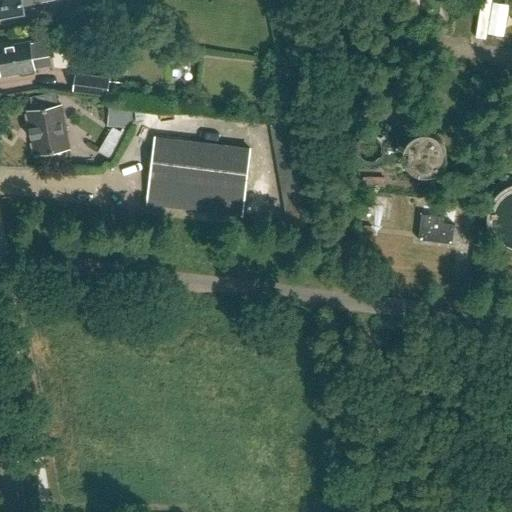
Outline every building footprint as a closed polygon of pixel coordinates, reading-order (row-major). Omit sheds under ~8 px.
[(40,0),(0,0),(0,16),(22,13),(20,6),(41,3),(40,0)] [(60,28),(95,35),(98,24),(63,15),(60,28)] [(33,69),(31,59),(51,56),(48,40),(29,44),(28,43),(0,47),(0,66),(1,75),(33,69)] [(107,97),(110,79),(75,75),(72,93),(107,97)] [(31,139),(32,139),(35,156),(69,150),(61,105),(58,105),(55,93),(29,98),(32,110),(27,111),(30,128),(29,128),(31,139)] [(99,150),(113,159),(129,132),(123,129),(120,133),(113,128),(99,150)] [(402,152),(402,154),(402,157),(403,160),(403,162),(404,164),(406,167),(407,169),(409,171),(411,172),(413,173),(416,175),(418,175),(421,176),(424,176),(426,176),(429,175),(431,175),(434,174),(436,172),(438,171),(440,169),(441,167),(443,165),(444,162),(445,160),(445,157),(445,155),(445,152),(445,150),(444,147),(443,145),(441,142),(440,140),(438,139),(436,137),(434,136),(431,135),(429,134),(426,133),(424,133),(421,133),(419,134),(416,135),(414,136),(412,137),(409,138),(408,140),(406,142),(405,144),(403,147),(403,149),(402,152)] [(249,149),(155,137),(146,204),(241,215),(249,149)] [(354,146),(354,148),(354,150),(355,151),(355,153),(356,155),(358,156),(359,157),(361,158),(362,159),(364,159),(366,159),(368,159),(370,158),(371,157),(373,156),(374,155),(375,153),(376,151),(376,150),(376,148),(376,146),(376,144),(375,142),(374,141),(373,139),(371,138),(370,137),(368,137),(366,137),(364,137),(362,137),(361,138),(359,138),(358,140),(356,141),(355,142),(355,144),(354,146)] [(374,184),(368,188),(385,211),(391,207),(374,184)] [(511,184),(509,185),(506,187),(503,189),(500,191),(498,193),(496,195),(493,198),(492,201),(490,203),(489,206),(488,210),(487,213),(487,216),(486,219),(487,223),(487,226),(488,229),(489,232),(490,235),(492,238),(493,241),(495,243),(498,246),(500,248),(503,250),(505,252),(508,253),(511,254),(511,184)] [(418,239),(453,244),(455,224),(444,223),(444,217),(421,214),(418,239)]
